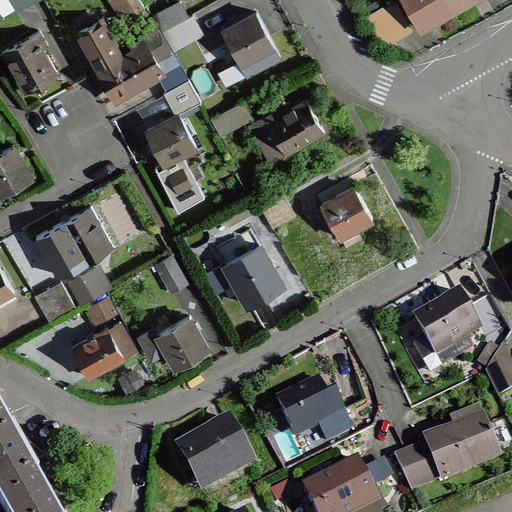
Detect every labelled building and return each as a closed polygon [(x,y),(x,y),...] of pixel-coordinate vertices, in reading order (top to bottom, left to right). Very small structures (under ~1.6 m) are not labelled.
[(145,5),(141,0),(114,0),(126,18),(145,5)] [(159,25),(162,29),(189,14),(180,0),(178,0),(153,14),(159,25)] [(452,8),(447,0),(406,0),(421,25),(440,15),(452,8)] [(412,28),(396,2),(369,18),(384,44),(412,28)] [(246,73),(280,55),(267,31),(256,11),(223,29),(246,73)] [(193,12),(189,14),(162,29),(172,48),(203,31),(193,12)] [(107,60),(121,52),(101,17),(79,30),(99,66),(108,61),(107,60)] [(159,25),(154,28),(168,52),(173,49),(172,48),(162,29),(159,25)] [(168,52),(154,28),(130,41),(133,45),(121,52),(107,60),(108,61),(116,76),(125,92),(164,70),(157,58),(168,52)] [(40,30),(3,50),(13,69),(24,88),(56,71),(42,45),(47,43),(40,30)] [(189,77),(164,90),(176,113),(179,111),(201,100),(189,77)] [(278,107),(265,115),(273,128),(286,152),(288,151),(325,130),(317,115),(306,97),(292,105),(289,100),(277,107),(278,107)] [(242,99),(211,116),(221,133),(252,116),(242,99)] [(155,144),(163,160),(176,153),(196,143),(179,111),(176,113),(146,129),(155,144)] [(273,128),(265,115),(253,121),(261,135),(273,128)] [(273,128),(261,135),(259,136),(276,165),(291,157),(288,151),(286,152),(273,128)] [(13,143),(0,150),(0,193),(31,176),(22,160),(13,143)] [(191,181),(176,153),(163,160),(166,165),(157,170),(178,209),(204,195),(195,179),(191,181)] [(354,227),(356,226),(372,216),(364,200),(355,184),(322,202),(340,234),(341,233),(339,230),(352,223),(354,227)] [(267,214),(289,202),(283,191),(260,203),(267,214)] [(296,213),(289,202),(267,214),(273,226),(296,213)] [(69,251),(76,264),(112,244),(91,206),(77,213),(59,223),(73,249),(69,251)] [(362,237),(356,226),(354,227),(352,223),(339,230),(341,233),(340,234),(346,246),(362,237)] [(270,276),(276,273),(260,244),(226,262),(248,301),(267,291),(275,286),(270,276)] [(170,288),(187,279),(171,252),(155,261),(170,288)] [(97,264),(81,273),(94,295),(110,286),(97,264)] [(0,265),(0,297),(14,290),(0,265)] [(94,295),(81,273),(68,281),(73,290),(80,303),(94,295)] [(282,283),(276,273),(270,276),(275,286),(282,283)] [(47,305),(73,290),(68,281),(66,276),(39,291),(47,305)] [(47,305),(54,318),(80,303),(73,290),(47,305)] [(415,317),(427,337),(435,352),(453,342),(466,335),(481,327),(461,291),(437,305),(415,317)] [(158,332),(166,347),(176,364),(192,355),(208,347),(190,314),(158,332)] [(119,319),(108,325),(124,355),(136,349),(119,319)] [(124,355),(108,325),(73,345),(81,360),(89,375),(124,355)] [(152,355),(166,347),(158,332),(154,326),(140,334),(152,355)] [(453,342),(459,353),(472,346),(466,335),(453,342)] [(435,352),(427,337),(416,343),(431,369),(459,353),(453,342),(435,352)] [(511,370),(501,347),(485,371),(497,394),(511,386),(511,370)] [(278,398),(295,434),(319,422),(345,410),(336,391),(328,395),(320,378),(301,387),(278,398)] [(452,417),(456,425),(457,430),(484,419),(479,406),(463,413),(452,417)] [(352,425),(345,410),(319,422),(326,438),(352,425)] [(0,498),(7,511),(25,511),(48,500),(34,475),(38,473),(31,460),(21,442),(13,429),(9,431),(0,414),(0,498)] [(180,445),(195,473),(204,468),(211,481),(251,458),(228,418),(207,430),(180,445)] [(499,454),(491,434),(489,430),(484,419),(457,430),(456,425),(426,438),(427,440),(442,475),(443,477),(499,454)] [(27,439),(21,442),(31,460),(41,455),(35,449),(30,444),(31,444),(27,438),(26,439),(27,439)] [(427,440),(405,449),(395,453),(410,488),(442,475),(427,440)] [(356,459),(347,464),(354,477),(363,472),(356,459)] [(354,477),(347,464),(332,471),(306,484),(319,511),(353,511),(377,501),(363,472),(354,477)] [(204,468),(195,473),(202,485),(211,481),(204,468)] [(54,511),(48,500),(25,511),(54,511)]
